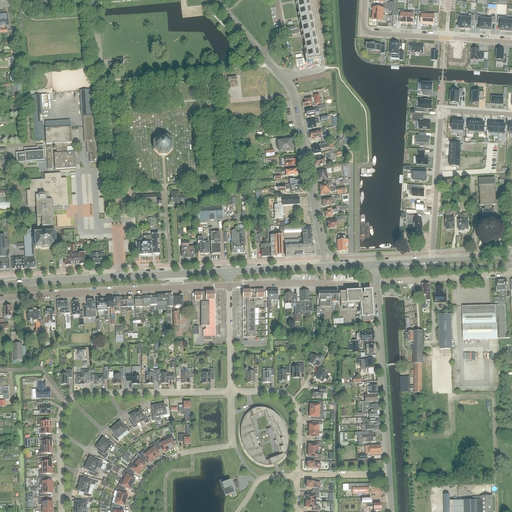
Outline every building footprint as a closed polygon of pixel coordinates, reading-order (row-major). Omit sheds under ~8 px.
[(296,0),(295,0),(295,3),(297,3),(298,10),(301,9),(304,9),(307,8),(310,8),(308,0),(296,0)] [(307,26),(310,25),(313,24),(312,20),(311,16),(310,12),(310,8),(307,8),(304,9),(301,9),(298,10),(299,17),(298,17),(298,18),(298,20),(300,20),(301,27),(304,26),(307,26)] [(398,11),(397,16),(401,17),(400,24),(407,24),(407,14),(404,14),(404,11),(398,11)] [(419,12),(418,18),(422,18),(421,25),(427,25),(428,16),(425,15),(425,12),(419,12)] [(428,16),(427,25),(433,26),(434,19),(437,20),(438,14),(428,13),(428,16)] [(2,17),(0,17),(0,21),(0,26),(8,25),(7,14),(2,15),(2,17)] [(465,16),(465,29),(470,29),(471,22),(474,22),(474,16),(471,16),(471,14),(468,14),(468,17),(466,17),(466,16),(465,16)] [(457,15),(456,21),(459,21),(459,29),(465,29),(465,16),(460,15),(457,15)] [(476,16),(476,22),(480,22),(479,30),(485,30),(486,17),(481,17),(481,16),(476,16)] [(486,17),(485,30),(491,31),(491,23),(495,23),(496,17),(491,17),(491,20),(486,19),(486,17)] [(506,32),(506,21),(501,20),(501,17),(498,17),(497,23),(500,23),(500,31),(506,32)] [(303,36),(304,43),(307,43),(316,41),(315,37),(314,33),(314,29),(313,24),(310,25),(307,26),(304,26),(301,27),(303,34),(301,34),(301,35),(302,37),(303,36)] [(316,41),(307,43),(304,43),(306,50),(304,51),(304,52),(305,53),(306,53),(308,60),(310,60),(311,59),(313,59),(315,59),(316,58),(319,58),(318,54),(318,50),(317,45),(316,41)] [(366,44),(366,51),(371,51),(371,49),(374,50),(374,51),(380,52),(380,54),(385,54),(385,46),(381,46),(381,45),(375,45),(375,43),(371,43),(371,44),(366,44)] [(391,43),(390,56),(400,57),(400,61),(403,61),(404,52),(400,52),(398,52),(399,44),(391,43)] [(408,46),(408,51),(411,52),(411,53),(415,53),(415,54),(419,54),(419,53),(423,54),(424,45),(411,45),(411,46),(408,46)] [(471,49),(471,60),(478,61),(478,59),(483,60),(483,53),(479,53),(479,49),(471,49)] [(506,64),(507,58),(504,58),(504,51),(497,50),(496,62),(503,63),(503,64),(506,64)] [(236,77),(227,78),(227,80),(227,81),(228,88),(237,87),(236,80),(237,80),(236,80),(236,77)] [(422,83),(421,91),(423,91),(423,96),(430,96),(430,91),(432,91),(432,84),(422,83)] [(450,96),(450,99),(451,99),(450,103),(458,104),(459,95),(463,95),(463,88),(459,88),(459,92),(451,92),(451,96),(450,96)] [(90,90),(80,91),(81,116),(91,115),(90,90)] [(483,100),(484,92),(473,91),(473,104),(479,104),(479,100),(483,100)] [(322,99),(320,99),(319,94),(313,95),(314,102),(313,97),(305,99),(305,101),(303,102),(304,107),(311,105),(312,107),(317,106),(316,105),(322,104),(322,99)] [(32,116),(42,115),(40,95),(30,96),(32,116)] [(416,108),(416,112),(423,113),(423,109),(431,109),(432,101),(420,100),(420,108),(416,108)] [(317,108),(305,111),(306,114),(306,116),(307,117),(311,116),(312,116),(313,116),(314,115),(313,113),(319,112),(319,110),(327,108),(326,105),(316,106),(317,108)] [(90,163),(98,162),(96,141),(95,141),(93,116),(83,116),(84,143),(86,142),(87,153),(89,152),(90,163)] [(413,116),(413,122),(420,122),(419,129),(430,130),(430,122),(423,122),(423,117),(413,116)] [(314,120),(314,121),(307,122),(308,129),(316,127),(315,124),(319,124),(318,119),(314,120)] [(43,123),(33,124),(34,139),(44,138),(43,123)] [(45,129),(46,145),(56,144),(57,154),(54,154),(55,170),(76,168),(75,153),(67,153),(67,143),(72,143),(71,127),(45,129)] [(326,130),(323,131),(322,131),(322,130),(316,131),(317,132),(310,133),(310,137),(310,138),(311,139),(311,140),(316,139),(317,139),(318,139),(318,138),(327,137),(326,130)] [(153,150),(159,156),(167,156),(173,150),(173,142),(167,136),(165,136),(164,134),(161,134),(161,136),(159,136),(153,142),(153,150)] [(413,136),(412,145),(415,145),(423,145),(429,146),(430,137),(419,137),(415,136),(413,136)] [(282,142),(276,143),(277,147),(279,147),(280,152),(291,151),(290,141),(282,142)] [(321,154),(320,150),(329,148),(328,143),(319,145),(319,147),(312,148),(313,155),(321,154)] [(16,153),(17,163),(25,162),(25,163),(28,162),(34,162),(37,162),(44,161),(44,157),(43,146),(43,145),(37,146),(37,148),(25,149),(25,148),(24,148),(24,153),(16,153)] [(417,156),(417,164),(428,165),(428,157),(424,157),(424,155),(425,152),(418,151),(417,156)] [(333,153),(332,154),(330,154),(325,155),(324,155),(325,158),(324,158),(323,157),(320,158),(320,159),(314,160),(315,167),(325,165),(324,161),(331,160),(332,161),(336,161),(335,158),(334,158),(333,153)] [(281,167),(285,166),(295,165),(295,164),(295,162),(294,162),(294,157),(280,158),(281,167)] [(331,173),(331,170),(331,169),(317,172),(318,180),(327,179),(326,174),(331,173)] [(412,169),(411,173),(413,174),(413,180),(426,181),(426,176),(425,176),(425,174),(426,174),(426,170),(412,169)] [(45,180),(38,180),(29,181),(30,191),(27,191),(28,207),(36,206),(37,227),(53,226),(52,205),(67,205),(66,179),(61,179),(61,174),(45,175),(45,180)] [(492,210),(492,206),(496,205),(495,178),(480,179),(481,206),(485,206),(485,210),(483,211),(483,218),(482,218),(482,226),(496,226),(496,217),(494,217),(494,210),(492,210)] [(284,185),(280,186),(280,191),(285,190),(288,190),(288,189),(290,189),(291,193),(295,193),(296,192),(299,192),(299,191),(300,190),(300,189),(299,189),(299,186),(288,187),(284,187),(284,185)] [(408,185),(407,192),(413,192),(413,196),(424,197),(424,189),(419,189),(419,186),(408,185)] [(179,192),(171,193),(171,203),(178,202),(178,203),(187,203),(187,195),(180,195),(179,192)] [(162,206),(161,195),(136,196),(136,199),(134,200),(134,207),(162,206)] [(278,205),(275,205),(275,219),(283,218),(282,206),(299,205),(299,197),(278,199),(278,205)] [(9,198),(0,198),(0,210),(10,210),(9,198)] [(331,199),(322,200),(323,207),(333,205),(332,205),(334,204),(333,199),(331,199)] [(221,203),(196,205),(197,222),(222,220),(221,203)] [(325,215),(325,216),(325,217),(326,218),(332,217),(332,214),(337,213),(336,210),(331,211),(331,209),(327,210),(327,211),(325,212),(325,215)] [(446,219),(446,231),(455,230),(454,219),(452,219),(451,213),(446,213),(446,219)] [(460,215),(459,215),(459,216),(459,225),(459,227),(459,230),(468,230),(467,219),(468,219),(468,217),(467,217),(467,214),(463,214),(463,215),(460,215)] [(339,221),(345,220),(344,216),(336,218),(336,220),(327,222),(328,226),(327,226),(328,226),(327,227),(327,229),(328,229),(328,230),(333,229),(337,228),(337,224),(339,224),(339,221)] [(415,216),(408,216),(408,222),(413,221),(414,232),(421,231),(421,227),(422,227),(422,223),(421,223),(421,219),(415,220),(415,216)] [(25,258),(26,269),(35,268),(34,257),(33,258),(33,257),(34,257),(33,244),(35,244),(34,237),(32,238),(32,233),(30,233),(29,230),(23,231),(25,257),(26,257),(26,258),(25,258)] [(232,242),(231,242),(232,254),(239,253),(238,231),(231,231),(232,242)] [(312,241),(312,237),(312,233),(312,231),(311,231),(308,231),(307,231),(306,231),(305,231),(302,232),(302,233),(303,238),(299,238),(299,239),(299,245),(307,244),(307,246),(304,246),(294,247),(285,247),(285,250),(285,254),(285,257),(289,257),(300,256),(314,256),(314,252),(314,249),(314,246),(312,246),(312,241)] [(34,233),(34,237),(35,244),(35,249),(41,248),(41,249),(50,248),(56,248),(55,232),(34,233)] [(210,233),(210,243),(211,254),(211,255),(219,254),(219,255),(220,255),(221,254),(221,253),(221,252),(220,232),(210,233)] [(152,255),(159,255),(158,234),(151,235),(152,236),(143,236),(143,242),(149,241),(149,244),(151,244),(151,250),(152,250),(152,255)] [(0,270),(9,270),(9,256),(9,252),(7,252),(7,247),(8,247),(8,239),(4,239),(3,236),(0,235),(0,270)] [(282,236),(270,236),(271,257),(281,257),(282,257),(283,255),(282,255),(282,236)] [(338,241),(337,241),(338,252),(339,252),(340,253),(341,253),(341,252),(346,252),(346,244),(348,244),(348,241),(346,241),(345,236),(337,236),(338,241)] [(188,241),(181,242),(182,259),(194,258),(194,247),(189,247),(188,241)] [(145,255),(145,244),(138,245),(138,242),(134,242),(135,250),(138,250),(139,256),(145,255)] [(261,251),(262,257),(269,257),(268,243),(266,243),(266,245),(260,245),(260,251),(261,251)] [(102,253),(90,254),(91,264),(103,263),(103,257),(104,257),(104,253),(104,252),(102,252),(102,253)] [(74,254),(75,265),(80,265),(81,266),(83,266),(84,265),(84,258),(85,258),(85,253),(75,254),(74,254)] [(75,265),(74,254),(72,254),(69,254),(64,255),(64,260),(65,260),(65,266),(66,266),(67,266),(69,266),(70,266),(75,265)] [(12,259),(13,270),(24,269),(24,258),(12,259)] [(497,291),(501,291),(501,296),(504,296),(504,291),(507,291),(506,280),(496,280),(497,291)] [(427,301),(430,301),(430,285),(422,285),(422,295),(426,295),(427,301)] [(436,295),(434,295),(434,303),(442,303),(443,304),(445,304),(446,302),(446,294),(443,294),(443,292),(443,287),(436,287),(436,295)] [(267,289),(269,310),(270,310),(271,310),(271,304),(271,300),(278,300),(277,289),(267,289)] [(242,307),(245,307),(245,309),(255,308),(254,303),(252,303),(252,299),(264,298),(264,290),(242,291),(242,299),(243,299),(243,300),(242,300),(242,307)] [(291,291),(288,291),(288,294),(284,294),(285,304),(291,304),(291,307),(296,307),(296,303),(297,303),(297,294),(294,294),(291,291)] [(300,302),(300,312),(301,312),(301,316),(310,315),(310,312),(312,312),(312,301),(309,301),(309,291),(300,291),(300,302)] [(341,303),(344,303),(347,303),(347,309),(349,309),(348,303),(353,303),(353,306),(355,306),(355,303),(361,302),(361,309),(358,310),(358,311),(361,311),(362,316),(356,316),(356,318),(362,318),(362,322),(373,322),(371,291),(360,291),(340,292),(341,303)] [(215,292),(205,293),(193,293),(193,294),(194,293),(195,301),(204,301),(204,303),(201,303),(201,326),(200,326),(206,326),(206,329),(203,331),(203,338),(204,338),(203,336),(207,336),(207,337),(207,336),(211,336),(211,338),(211,336),(215,336),(215,338),(215,292)] [(339,292),(318,293),(318,300),(320,300),(320,307),(317,307),(317,318),(322,318),(322,307),(325,307),(332,307),(332,303),(336,303),(336,309),(339,309),(339,303),(339,292)] [(166,295),(157,296),(157,305),(157,306),(166,305),(166,295)] [(183,299),(183,297),(182,295),(180,295),(179,297),(173,297),(173,300),(174,307),(176,307),(181,307),(183,307),(183,299)] [(157,296),(149,296),(150,305),(157,305),(157,296)] [(505,316),(505,309),(505,302),(506,302),(506,297),(495,298),(495,303),(498,303),(498,306),(462,307),(463,340),(497,339),(509,338),(509,334),(507,334),(506,322),(505,322),(505,316)] [(107,311),(106,299),(96,300),(97,307),(97,312),(103,312),(103,315),(105,315),(106,321),(108,321),(108,311),(107,311)] [(61,314),(64,314),(64,315),(64,316),(65,317),(66,329),(68,329),(70,329),(71,329),(70,313),(68,313),(67,302),(57,302),(57,309),(61,309),(61,314)] [(71,304),(72,315),(80,315),(79,303),(78,303),(78,302),(73,302),(73,304),(71,304)] [(3,320),(1,320),(0,319),(0,328),(1,328),(1,332),(5,332),(5,329),(8,329),(8,322),(6,322),(6,319),(6,317),(11,317),(11,314),(11,313),(12,313),(12,311),(11,311),(11,307),(10,307),(10,306),(8,306),(7,307),(4,307),(4,315),(3,315),(3,320)] [(41,310),(28,311),(28,322),(36,322),(36,330),(35,331),(35,333),(37,335),(44,335),(43,321),(41,322),(41,310)] [(451,315),(439,315),(440,350),(452,349),(451,315)] [(92,330),(93,334),(97,334),(97,331),(101,331),(100,319),(96,319),(97,330),(92,330)] [(374,341),(373,331),(368,332),(367,331),(366,331),(365,332),(359,332),(359,334),(360,340),(360,342),(374,341)] [(401,390),(401,392),(402,392),(408,392),(408,394),(411,394),(410,389),(415,389),(414,393),(422,393),(422,364),(422,332),(414,332),(408,332),(408,333),(405,333),(405,341),(408,341),(408,342),(410,342),(410,344),(411,344),(411,351),(414,351),(414,364),(415,364),(415,386),(410,386),(409,386),(408,377),(402,377),(401,377),(401,390)] [(22,343),(12,344),(13,361),(23,361),(22,343)] [(314,367),(315,366),(318,367),(324,358),(319,355),(317,358),(311,355),(309,358),(311,360),(309,364),(314,367)] [(365,360),(365,364),(366,369),(374,368),(373,359),(365,360)] [(292,367),(292,379),(299,379),(299,373),(304,373),(304,364),(297,364),(297,367),(292,367)] [(286,371),(279,371),(279,382),(280,382),(282,383),(285,382),(285,381),(286,381),(286,374),(289,374),(289,367),(286,367),(286,371)] [(321,367),(317,372),(315,376),(317,377),(316,379),(321,383),(324,379),(327,381),(329,377),(323,373),(325,370),(321,367)] [(193,369),(189,369),(189,373),(181,373),(181,384),(190,384),(190,376),(193,376),(193,369)] [(214,369),(210,369),(210,373),(202,373),(202,384),(210,384),(210,376),(214,376),(214,369)] [(251,383),(251,384),(254,384),(254,383),(254,375),(257,375),(257,369),(254,369),(254,372),(247,372),(247,383),(251,383)] [(263,383),(271,383),(271,376),(274,376),(274,369),(270,369),(270,373),(263,373),(263,383)] [(67,375),(60,375),(60,385),(69,385),(69,378),(72,378),(72,370),(67,371),(67,375)] [(113,385),(121,385),(120,380),(121,380),(120,380),(120,378),(121,378),(121,377),(120,377),(124,377),(124,370),(120,370),(120,375),(113,375),(113,385)] [(127,382),(130,382),(132,382),(132,384),(139,384),(139,377),(141,377),(141,370),(132,370),(132,375),(127,375),(127,382)] [(157,370),(153,371),(153,374),(146,374),(146,384),(154,384),(154,377),(157,376),(157,370)] [(80,384),(86,384),(86,379),(90,379),(90,371),(82,371),(82,375),(76,375),(76,381),(76,385),(80,385),(80,384)] [(95,385),(104,385),(104,379),(108,379),(108,371),(103,371),(103,376),(95,376),(95,385)] [(161,373),(161,384),(168,384),(168,381),(169,381),(174,381),(174,375),(168,375),(168,373),(161,373)] [(45,382),(38,382),(38,390),(36,390),(36,398),(50,398),(50,389),(45,389),(45,382)] [(363,385),(367,385),(367,394),(377,394),(377,384),(375,384),(375,382),(363,382),(363,385)] [(323,394),(325,394),(326,388),(319,387),(319,391),(313,390),(312,398),(322,398),(323,394)] [(178,405),(178,412),(186,412),(186,423),(190,422),(190,403),(189,403),(189,402),(188,402),(187,401),(186,401),(185,402),(184,402),(184,403),(184,405),(178,405)] [(309,405),(309,408),(310,408),(310,411),(319,411),(323,412),(323,403),(317,402),(317,405),(309,405)] [(370,410),(379,410),(379,405),(369,405),(369,403),(365,402),(362,403),(362,413),(371,413),(370,410)] [(51,414),(50,406),(44,406),(44,403),(37,403),(37,406),(39,406),(39,414),(51,414)] [(164,405),(158,406),(161,420),(160,416),(163,415),(164,418),(170,417),(168,410),(165,411),(164,405)] [(161,420),(158,406),(152,407),(153,414),(150,414),(152,422),(161,420)] [(276,414),(275,413),(274,413),(272,411),(271,411),(270,410),(268,409),(267,409),(266,409),(264,408),(262,408),(261,408),(260,408),(259,408),(258,408),(257,408),(255,409),(254,409),(253,409),(252,410),(251,411),(250,411),(249,412),(248,413),(247,414),(246,415),(245,416),(245,417),(244,417),(244,418),(243,419),(243,420),(242,422),(242,423),(242,424),(241,424),(241,425),(241,426),(241,428),(241,429),(240,430),(240,432),(240,434),(240,435),(241,436),(241,437),(241,438),(241,440),(242,442),(242,444),(243,445),(243,446),(244,447),(244,448),(245,450),(246,452),(247,453),(248,455),(249,456),(251,457),(252,458),(253,459),(254,461),(256,462),(257,463),(258,463),(259,464),(261,464),(262,465),(264,465),(265,465),(266,465),(267,466),(268,466),(270,466),(270,465),(272,465),(273,465),(274,464),(276,464),(277,463),(278,463),(279,462),(280,461),(281,460),(282,459),(283,458),(284,457),(284,456),(285,455),(285,454),(286,453),(286,452),(287,451),(287,450),(287,448),(288,447),(288,446),(288,445),(288,443),(288,441),(288,440),(288,438),(288,437),(288,436),(287,435),(287,433),(287,432),(287,431),(286,430),(285,428),(285,426),(284,425),(283,424),(282,422),(281,421),(281,419),(280,418),(279,418),(279,417),(277,416),(276,414)] [(371,413),(362,413),(357,413),(357,416),(363,416),(369,416),(369,418),(379,418),(379,410),(370,410),(371,413)] [(141,411),(135,414),(140,423),(143,421),(144,424),(146,424),(150,422),(146,415),(144,417),(141,411)] [(309,414),(308,417),(316,417),(316,420),(324,421),(324,418),(322,417),(323,412),(319,411),(310,411),(310,414),(309,414)] [(137,424),(140,423),(135,414),(130,416),(133,422),(130,423),(133,429),(138,427),(137,424)] [(42,428),(51,428),(51,422),(45,422),(45,419),(38,419),(38,425),(41,425),(42,428)] [(308,425),(308,428),(309,428),(309,431),(318,431),(322,432),(322,426),(322,423),(316,422),(316,425),(308,425)] [(120,423),(115,427),(122,434),(127,431),(128,433),(131,431),(127,426),(124,428),(120,423)] [(186,435),(178,435),(178,442),(184,442),(184,445),(185,445),(186,446),(187,446),(188,445),(189,445),(190,445),(190,425),(186,425),(186,435)] [(122,434),(115,427),(111,431),(115,436),(112,437),(117,442),(119,440),(117,438),(122,434)] [(51,434),(51,428),(42,428),(42,432),(38,432),(38,438),(46,438),(45,435),(51,434)] [(308,434),(308,437),(315,437),(315,440),(321,441),(321,437),(318,437),(318,431),(309,431),(309,434),(308,434)] [(368,435),(368,432),(362,432),(362,435),(362,443),(376,442),(375,434),(368,435)] [(165,442),(169,450),(170,450),(174,449),(173,448),(174,448),(172,443),(175,441),(172,436),(164,439),(165,442)] [(343,437),(340,437),(340,446),(348,446),(347,442),(343,442),(343,437)] [(46,438),(38,438),(38,445),(42,445),(42,448),(51,448),(51,442),(46,442),(46,438)] [(110,452),(110,451),(115,444),(110,440),(108,443),(103,439),(99,444),(110,452)] [(168,451),(169,450),(165,442),(162,443),(160,440),(158,441),(154,443),(158,449),(161,448),(163,453),(164,452),(165,453),(168,451)] [(308,451),(317,451),(318,448),(321,448),(321,442),(315,442),(315,445),(307,445),(307,448),(308,448),(308,451)] [(151,450),(148,452),(154,459),(155,458),(156,459),(159,457),(158,456),(159,455),(156,451),(158,449),(154,443),(151,445),(149,447),(151,450)] [(110,452),(99,444),(96,449),(101,453),(99,455),(105,460),(109,455),(105,453),(107,450),(109,452),(110,452)] [(381,446),(368,446),(369,455),(381,454),(381,446)] [(51,448),(42,448),(42,451),(38,451),(39,457),(46,457),(46,454),(51,454),(51,448)] [(139,456),(144,460),(146,458),(149,463),(150,462),(151,463),(154,460),(153,460),(154,459),(148,452),(146,454),(144,451),(141,452),(138,455),(139,456)] [(317,451),(308,451),(308,454),(307,454),(307,457),(315,457),(315,460),(321,460),(321,455),(317,455),(317,451)] [(142,462),(144,460),(139,456),(137,458),(138,460),(135,465),(142,471),(142,470),(143,470),(146,467),(145,467),(145,466),(146,466),(142,462)] [(87,464),(96,468),(99,469),(99,468),(101,469),(103,464),(102,464),(103,461),(97,458),(96,461),(90,458),(87,464)] [(42,468),(52,468),(52,462),(46,462),(46,459),(40,459),(40,464),(41,465),(42,465),(42,468)] [(96,468),(87,464),(84,469),(90,472),(89,475),(96,478),(98,473),(95,471),(96,468)] [(129,468),(127,471),(132,474),(134,472),(138,475),(139,474),(139,475),(142,472),(141,471),(142,471),(135,465),(131,469),(129,468)] [(52,474),(52,468),(42,468),(42,472),(39,472),(39,478),(40,478),(46,478),(46,475),(52,474)] [(124,480),(132,485),(133,484),(135,481),(134,480),(135,480),(135,479),(130,477),(132,474),(127,471),(126,470),(124,473),(122,476),(125,478),(124,480)] [(46,478),(40,478),(40,485),(43,485),(43,488),(52,488),(52,482),(46,482),(46,478)] [(81,479),(79,485),(92,489),(96,490),(99,481),(96,480),(88,478),(87,481),(81,479)] [(132,486),(132,485),(124,480),(121,479),(117,488),(123,490),(124,488),(129,490),(130,489),(131,490),(132,486)] [(236,496),(235,491),(230,480),(228,481),(221,480),(219,481),(225,496),(227,496),(233,497),(236,496)] [(306,486),(306,487),(306,488),(312,489),(312,492),(319,492),(319,489),(320,483),(319,483),(313,483),(307,482),(307,483),(306,483),(306,484),(305,485),(306,486)] [(343,491),(348,491),(352,491),(352,494),(369,494),(368,487),(370,487),(370,484),(342,485),(343,491)] [(92,489),(79,485),(78,491),(84,493),(83,496),(91,498),(91,495),(87,494),(89,488),(92,489)] [(52,494),(52,488),(43,488),(43,491),(39,491),(39,497),(47,497),(47,494),(52,494)] [(114,497),(117,498),(126,500),(127,500),(128,496),(127,496),(127,495),(122,493),(123,490),(117,488),(116,488),(115,491),(114,496),(114,497)] [(306,502),(315,502),(315,499),(319,499),(319,493),(313,493),(313,496),(305,496),(305,499),(306,499),(306,502)] [(444,495),(444,511),(492,511),(492,496),(479,496),(479,500),(450,501),(450,495),(444,495)] [(111,507),(118,508),(119,505),(124,507),(124,506),(125,505),(125,506),(126,502),(125,502),(126,500),(117,498),(115,504),(112,503),(111,507)] [(367,504),(367,508),(373,507),(374,511),(381,511),(381,503),(373,503),(371,504),(371,498),(362,498),(362,504),(367,504)] [(42,508),(53,508),(52,502),(46,502),(46,499),(47,499),(38,499),(38,505),(42,505),(42,508)] [(89,503),(89,500),(83,499),(82,502),(76,502),(75,508),(86,509),(86,505),(89,503)] [(315,502),(306,502),(306,505),(305,505),(304,508),(312,508),(312,511),(320,511),(320,508),(318,508),(318,506),(315,506),(315,502)]
